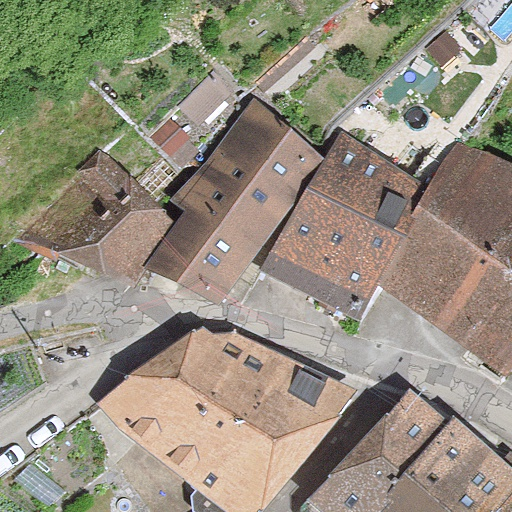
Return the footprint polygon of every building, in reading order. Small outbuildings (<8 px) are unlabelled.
[(176,228),(144,269),(217,303),(302,195),(320,160),(255,100),(175,206),(186,215),(176,228)] [(320,160),(302,195),(263,273),(361,322),(378,288),(429,186),(332,137),(320,160)] [(429,186),(378,288),(508,380),(511,376),(511,168),(454,142),(429,186)] [(176,228),(99,149),(78,170),(86,177),(28,235),(105,279),(130,285),(144,269),(176,228)] [(101,412),(226,511),(254,511),(260,503),(266,509),(353,393),(270,351),(208,350),(158,365),(101,412)] [(496,511),(511,494),(511,473),(453,422),(446,430),(408,397),(315,501),(327,511),(496,511)] [(511,511),(511,494),(496,511),(511,511)]
